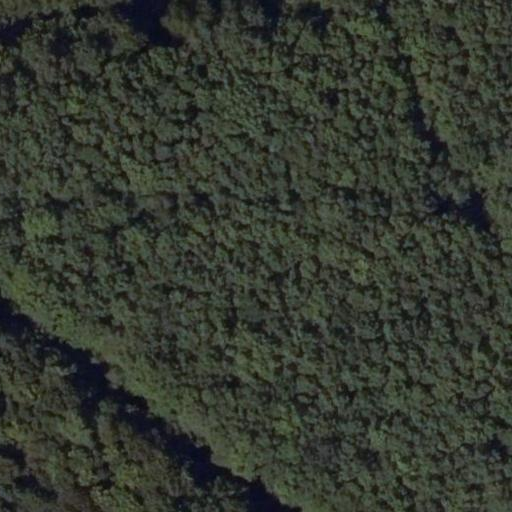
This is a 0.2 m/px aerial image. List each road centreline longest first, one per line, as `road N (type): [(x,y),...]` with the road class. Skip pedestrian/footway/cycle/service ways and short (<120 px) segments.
road 1 (track): [(277,511),(0,296)]
road 2 (track): [(0,36),(170,0)]
